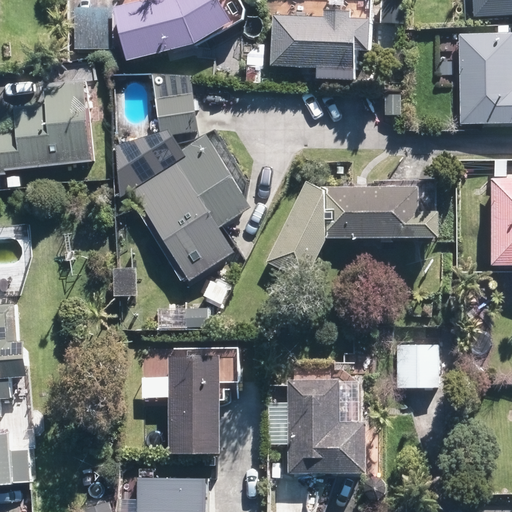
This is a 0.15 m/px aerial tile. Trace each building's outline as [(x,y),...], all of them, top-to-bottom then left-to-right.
[(228,25),(212,0),(169,0),(117,12),(129,60),(193,46),(228,25)] [(511,0),(472,0),(474,16),(511,12),(511,0)] [(111,11),(77,10),(76,50),(110,50),(111,11)] [(373,24),(276,20),(274,64),(357,67),(357,52),(371,53),(373,24)] [(511,73),(511,39),(462,41),(465,123),(511,121),(511,73)] [(267,65),(244,64),(244,87),(266,88),(267,65)] [(91,160),(83,84),(48,88),(50,109),(17,112),(19,133),(0,134),(0,172),(3,172),(2,170),(91,160)] [(192,98),(160,102),(164,136),(196,132),(192,98)] [(205,141),(133,186),(190,277),(229,253),(213,228),(246,207),(205,141)] [(511,183),(494,183),(493,264),(511,263),(511,183)] [(412,185),(309,186),(306,185),(268,264),(304,281),(323,241),(435,240),(435,215),(412,216),(412,185)] [(145,269),(113,269),(113,301),(145,301),(145,269)] [(0,486),(32,484),(30,450),(14,451),(13,433),(4,434),(1,397),(14,397),(12,368),(29,367),(28,350),(15,351),(12,307),(0,307),(0,486)] [(215,307),(183,307),(183,335),(214,336),(215,307)] [(436,348),(401,348),(401,388),(436,388),(436,348)] [(219,355),(171,356),(172,450),(220,450),(219,355)] [(333,384),(295,384),(295,469),(362,468),(361,427),(334,427),(333,384)] [(212,511),(214,473),(142,470),(140,511),(212,511)] [(111,511),(109,503),(84,511),(111,511)]
